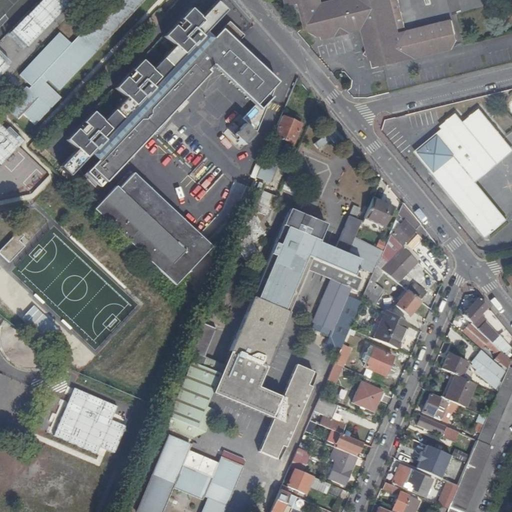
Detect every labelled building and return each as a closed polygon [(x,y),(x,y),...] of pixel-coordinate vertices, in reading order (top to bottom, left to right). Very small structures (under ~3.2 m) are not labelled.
[(118,0),(83,41),(77,38),(70,45),(60,35),(0,96),(0,99),(16,122),(24,115),(32,124),(62,100),(57,94),(145,0),(118,0)] [(20,54),(72,0),(38,0),(0,40),(0,74),(12,62),(5,56),(13,47),(20,54)] [(440,53),(452,50),(457,40),(452,21),(408,31),(406,23),(404,21),(398,0),(287,0),(289,8),(306,19),(309,30),(312,29),(313,34),(315,35),(320,38),(326,37),(326,39),(339,37),(339,38),(355,34),(354,33),(365,31),(375,70),(440,53)] [(254,92),(270,76),(235,43),(243,35),(229,21),(212,39),(205,32),(208,29),(191,12),(182,21),(183,22),(175,31),(174,30),(165,39),(174,47),(150,71),(142,64),(133,73),(134,74),(126,82),(125,82),(116,91),(124,99),(101,124),(93,116),(84,125),(85,126),(77,134),(77,133),(68,143),(85,160),(89,156),(96,163),(83,176),(95,187),(109,179),(115,173),(207,76),(206,75),(214,66),(248,97),(251,94),(254,92)] [(276,82),(270,76),(254,92),(251,94),(248,97),(257,106),(243,120),(246,123),(240,129),(235,124),(225,134),(235,144),(239,141),(243,146),(256,132),(276,82)] [(440,126),(443,129),(416,151),(486,236),(506,219),(476,183),(511,153),(511,144),(480,106),(464,119),(458,112),(440,126)] [(300,126),(281,117),(272,137),(292,145),(300,126)] [(0,164),(21,142),(0,121),(0,164)] [(334,126),(313,143),(319,150),(331,139),(338,148),(347,141),(334,126)] [(277,167),(262,161),(259,168),(256,177),(270,183),(277,167)] [(249,180),(254,181),(256,177),(259,168),(255,166),(249,180)] [(94,210),(175,287),(211,248),(133,174),(118,190),(116,187),(94,210)] [(109,179),(95,187),(96,189),(99,186),(101,188),(109,179)] [(277,199),(258,191),(248,214),(268,222),(277,199)] [(393,207),(372,198),(363,219),(384,228),(393,207)] [(420,226),(402,204),(389,235),(400,247),(420,226)] [(351,206),(350,214),(357,215),(358,207),(351,206)] [(334,334),(351,292),(358,294),(364,280),(355,276),(357,270),(372,276),(384,249),(354,237),(361,221),(348,216),(335,247),(320,241),(327,223),(289,207),(281,225),(286,227),(279,243),(274,241),(269,254),(273,256),(256,297),(252,295),(210,393),(271,419),(256,453),(280,463),(313,386),(309,384),(314,372),(295,363),(280,396),(257,386),(290,311),(285,309),(303,270),(328,280),(310,322),(313,323),(311,327),(314,330),(320,332),(319,334),(328,338),(330,333),(334,334)] [(232,239),(244,260),(257,253),(251,242),(264,234),(252,213),(237,221),(244,233),(232,239)] [(0,249),(0,254),(8,262),(29,240),(19,230),(0,249)] [(417,263),(402,248),(392,258),(396,262),(402,269),(407,273),(417,263)] [(388,266),(379,259),(378,260),(375,267),(383,273),(388,266)] [(402,269),(396,262),(393,265),(401,271),(402,269)] [(401,271),(393,265),(388,272),(395,278),(401,271)] [(374,284),(383,273),(375,267),(370,279),(369,281),(374,284)] [(387,276),(383,273),(374,284),(378,287),(387,276)] [(378,287),(374,284),(369,281),(362,298),(375,306),(379,299),(384,292),(378,287)] [(407,292),(420,302),(426,294),(414,284),(407,292)] [(408,316),(420,302),(407,292),(407,291),(395,306),(408,316)] [(486,311),(488,309),(486,307),(486,308),(478,300),(463,316),(470,324),(470,325),(490,344),(496,338),(483,323),(480,326),(474,320),(477,317),(484,309),(486,311)] [(406,325),(386,313),(373,340),(395,350),(406,325)] [(483,323),(477,317),(474,320),(480,326),(483,323)] [(200,321),(187,350),(204,357),(216,328),(200,321)] [(509,342),(511,345),(511,339),(498,321),(493,325),(508,343),(509,342)] [(463,332),(481,347),(486,341),(468,326),(463,332)] [(490,344),(501,355),(505,351),(501,347),(503,345),(496,338),(490,344)] [(351,350),(341,346),(333,364),(341,367),(343,368),(351,350)] [(365,366),(372,350),(368,348),(361,364),(365,366)] [(392,359),(372,350),(365,366),(364,369),(384,377),(392,359)] [(489,372),(494,366),(478,353),(473,359),(478,363),(489,372)] [(454,376),(467,382),(471,374),(463,370),(466,365),(447,355),(440,370),(451,375),(454,376)] [(505,372),(507,369),(508,365),(499,356),(494,362),(496,364),(505,372)] [(190,361),(164,425),(192,437),(218,373),(190,361)] [(472,371),(486,382),(490,376),(492,374),(489,372),(478,363),(474,368),(472,371)] [(341,367),(333,364),(326,381),(334,384),(341,367)] [(501,382),(505,372),(496,364),(494,366),(489,372),(492,374),(500,381),(501,382)] [(476,441),(489,446),(493,438),(511,392),(511,371),(507,369),(505,372),(501,382),(495,395),(486,418),(482,427),(480,432),(476,441)] [(494,388),(500,381),(492,374),(490,376),(486,382),(494,388)] [(451,375),(440,398),(443,400),(454,376),(451,375)] [(464,409),(474,385),(467,382),(454,376),(443,400),(448,402),(464,409)] [(372,388),(375,382),(363,377),(360,383),(372,388)] [(381,392),(372,388),(360,383),(351,403),(372,412),(381,392)] [(443,400),(440,398),(440,400),(429,395),(422,413),(445,423),(451,411),(446,409),(448,402),(443,400)] [(331,420),(337,407),(319,399),(313,412),(323,416),(318,426),(333,433),(340,435),(344,426),(331,420)] [(477,425),(482,427),(486,418),(481,416),(477,425)] [(459,434),(419,417),(415,426),(440,437),(441,435),(449,438),(450,436),(457,439),(459,434)] [(340,436),(340,435),(333,433),(329,443),(334,445),(333,448),(334,449),(349,455),(353,457),(355,454),(359,444),(340,436)] [(191,445),(168,435),(134,511),(163,511),(173,489),(202,501),(204,497),(207,498),(201,511),(223,511),(243,466),(220,456),(211,478),(182,466),(191,445)] [(455,443),(457,439),(450,436),(449,438),(441,435),(440,437),(455,443)] [(463,511),(483,468),(491,447),(489,446),(476,441),(466,464),(457,487),(456,490),(448,507),(447,510),(445,511),(463,511)] [(425,447),(416,470),(418,471),(428,447),(425,447)] [(428,447),(418,471),(440,480),(450,457),(428,447)] [(343,486),(355,458),(353,457),(349,455),(334,449),(329,460),(335,462),(327,479),(343,486)] [(289,468),(295,470),(302,455),(295,452),(289,468)] [(399,466),(390,485),(394,487),(395,484),(407,489),(406,491),(424,499),(432,481),(399,466)] [(337,499),(341,490),(295,470),(289,468),(286,475),(291,477),(286,487),(303,495),(307,485),(337,499)] [(286,489),(286,487),(291,477),(286,475),(281,486),(286,489)] [(390,485),(384,483),(381,490),(394,496),(395,493),(397,488),(394,487),(390,485)] [(448,507),(456,490),(445,486),(438,503),(442,505),(448,507)] [(283,505),(288,495),(287,494),(279,491),(269,511),(289,511),(291,509),(283,505)] [(398,494),(390,511),(414,511),(419,501),(399,493),(398,493),(398,494)]
